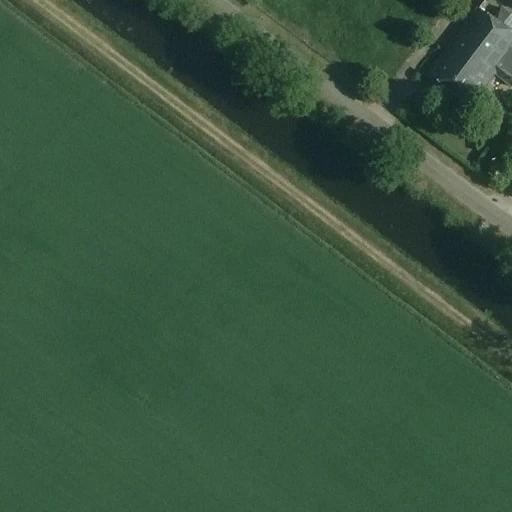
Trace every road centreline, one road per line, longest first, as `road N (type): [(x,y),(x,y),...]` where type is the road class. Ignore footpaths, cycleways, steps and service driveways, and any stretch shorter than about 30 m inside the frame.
road 1 (track): [(34,0),(511,359)]
road 2 (tertiary): [(511,228),(209,0)]
